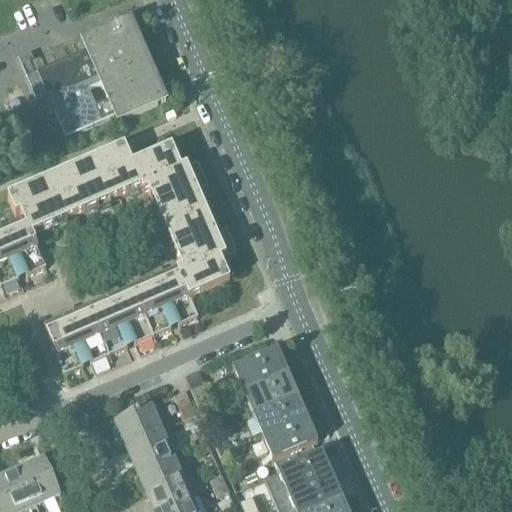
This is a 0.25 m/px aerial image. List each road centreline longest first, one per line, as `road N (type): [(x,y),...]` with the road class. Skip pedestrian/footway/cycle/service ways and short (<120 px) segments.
road 1 (residential): [(293,311),(153,0)]
road 2 (residential): [(293,311),(0,437)]
road 3 (residential): [(389,511),(293,311)]
